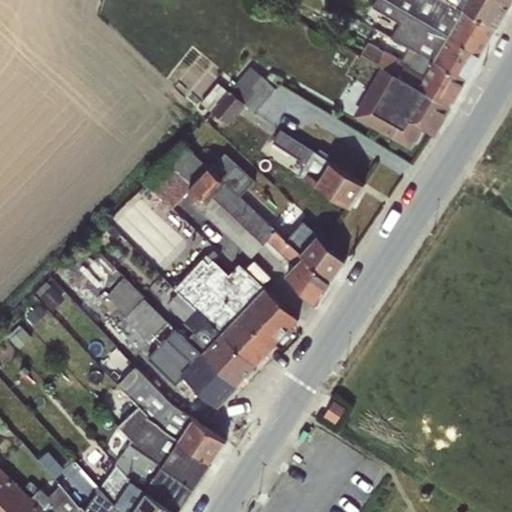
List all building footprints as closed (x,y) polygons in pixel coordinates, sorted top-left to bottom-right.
[(481,53),(386,0),(375,0),(372,8),(399,23),(391,37),(409,47),(465,79),(481,53)] [(446,0),(386,0),(481,53),(496,27),(446,0)] [(503,0),(446,0),(496,27),(510,3),(503,0)] [(465,79),(409,47),(401,60),(367,42),(361,53),(384,67),(450,106),(465,79)] [(249,65),(228,90),(245,105),(254,113),(276,88),(249,65)] [(450,106),(384,67),(357,114),(409,146),(411,143),(415,142),(420,133),(419,129),(420,126),(427,130),(433,120),(439,124),(450,106)] [(211,110),(228,90),(218,81),(201,101),(211,110)] [(228,90),(211,110),(228,125),(245,105),(228,90)] [(280,130),(272,142),(299,159),(300,169),(298,173),(351,207),(365,184),(280,130)] [(240,195),(221,178),(183,142),(145,181),(172,207),(188,188),(201,200),(196,206),(250,257),(263,243),(276,229),(240,195)] [(228,171),(221,178),(240,195),(254,179),(225,153),(217,161),(228,171)] [(138,192),(112,220),(160,265),(186,238),(138,192)] [(302,221),(286,238),(300,252),(317,234),(302,221)] [(276,229),(263,243),(280,260),(284,273),(317,303),(331,282),(300,252),(286,238),(276,229)] [(317,234),(300,252),(331,282),(345,261),(317,234)] [(177,292),(254,365),(298,318),(239,262),(228,274),(212,259),(208,263),(202,258),(174,289),(177,292)] [(148,340),(167,321),(123,276),(107,295),(126,316),(124,317),(148,340)] [(46,281),(35,291),(41,297),(39,298),(52,310),(64,298),(53,286),(51,287),(46,281)] [(254,365),(177,292),(167,303),(185,320),(183,322),(194,332),(187,340),(236,384),(254,365)] [(175,329),(147,357),(175,384),(185,374),(216,405),(236,384),(187,340),(175,329)] [(146,416),(212,462),(225,440),(172,404),(136,366),(117,384),(138,407),(146,416)] [(333,400),(323,415),(335,422),(344,408),(333,400)] [(146,416),(138,407),(118,425),(130,438),(128,442),(195,487),(212,462),(146,416)] [(178,511),(195,487),(128,442),(115,463),(116,464),(131,479),(178,511)] [(116,464),(98,488),(113,505),(123,511),(178,511),(131,479),(116,464)] [(0,511),(47,511),(68,492),(61,484),(48,496),(40,489),(31,498),(0,467),(0,511)] [(98,488),(84,510),(84,511),(123,511),(113,505),(98,488)] [(68,492),(47,511),(84,511),(84,510),(68,492)]
